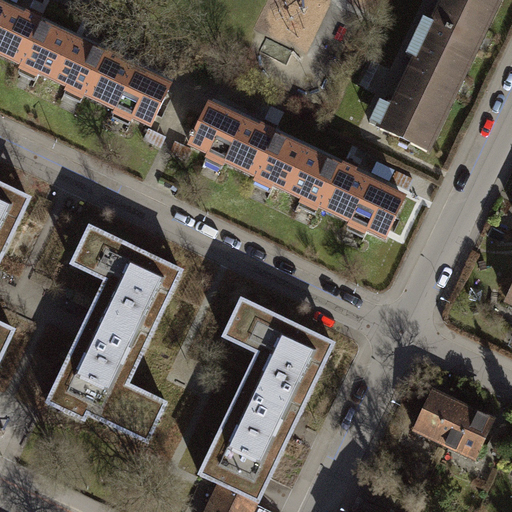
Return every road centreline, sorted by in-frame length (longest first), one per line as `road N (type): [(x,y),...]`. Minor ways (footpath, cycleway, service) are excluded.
road 1 (residential): [(0,141),(402,330)]
road 2 (residential): [(402,330),(511,110)]
road 3 (residential): [(316,511),(402,330)]
road 4 (residential): [(402,330),(511,383)]
